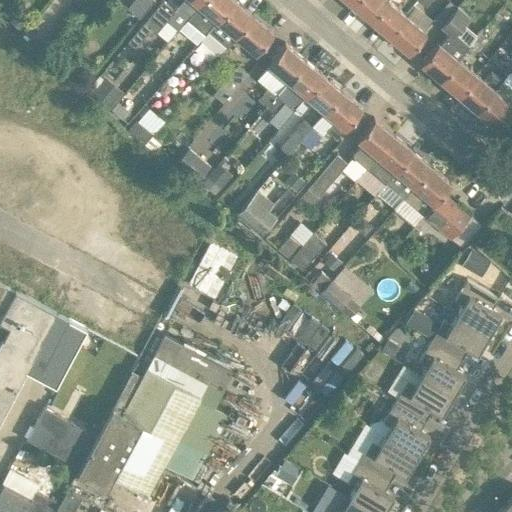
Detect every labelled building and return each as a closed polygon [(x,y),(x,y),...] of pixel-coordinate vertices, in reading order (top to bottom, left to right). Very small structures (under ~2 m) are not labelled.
[(140,18),(154,0),(132,0),(127,8),(140,18)] [(183,0),(174,10),(162,0),(144,21),(156,32),(166,21),(177,31),(188,18),(203,0),(183,0)] [(206,34),(209,31),(235,0),(234,0),(203,0),(188,18),(206,34)] [(236,36),(253,16),(235,0),(209,31),(227,46),(236,36)] [(370,20),(386,0),(355,0),(352,4),(370,20)] [(404,0),(386,0),(370,20),(388,36),(406,15),(398,8),(404,0)] [(416,5),(411,12),(427,24),(432,17),(416,5)] [(457,8),(441,26),(440,27),(448,33),(439,44),(437,42),(420,62),(440,80),(457,59),(469,45),(455,33),(468,17),(457,8)] [(17,33),(27,21),(18,13),(7,25),(17,33)] [(406,15),(388,36),(408,52),(425,32),(406,15)] [(253,16),(236,36),(256,53),(273,33),(253,16)] [(479,51),(488,40),(479,32),(470,44),(479,51)] [(287,80),(304,59),(285,43),(267,63),(287,80)] [(506,75),(511,67),(511,60),(508,57),(498,69),(506,75)] [(287,80),(277,92),(295,108),(306,95),(323,75),(304,59),(287,80)] [(457,59),(440,80),(458,95),(475,75),(457,59)] [(224,103),(249,74),(237,64),(213,94),(224,103)] [(324,111),(341,90),(323,75),(306,95),(324,111)] [(475,75),(458,95),(476,111),(493,90),(475,75)] [(110,109),(123,92),(104,77),(91,93),(110,109)] [(493,90),(476,111),(497,128),(511,110),(511,91),(501,81),(493,90)] [(362,108),(341,90),(324,111),(335,120),(327,131),(336,138),(362,108)] [(124,120),(130,112),(117,102),(111,110),(124,120)] [(286,102),(272,120),(281,126),(295,108),(286,102)] [(272,114),(266,108),(261,113),(268,119),(272,114)] [(351,155),(365,168),(393,134),(374,118),(357,139),(362,143),(351,155)] [(288,155),(312,126),(303,119),(279,147),(288,155)] [(128,131),(144,144),(153,134),(137,120),(128,131)] [(153,134),(144,144),(153,152),(162,141),(153,134)] [(393,134),(365,168),(383,183),(412,150),(393,134)] [(196,186),(211,166),(189,148),(173,167),(196,186)] [(393,209),(403,197),(430,166),(412,150),(383,183),(375,193),(393,209)] [(311,206),(347,162),(336,154),(300,197),(311,206)] [(220,189),(232,175),(219,164),(202,184),(214,195),(220,188),(220,189)] [(430,166),(403,197),(423,214),(422,214),(451,238),(470,216),(442,192),(451,183),(430,166)] [(296,191),(304,181),(292,171),(284,181),(296,191)] [(260,237),(277,217),(268,210),(274,204),(257,190),(235,216),(260,237)] [(302,270),(325,243),(312,232),(289,260),(302,270)] [(288,259),(301,244),(289,234),(277,249),(288,259)] [(191,283),(218,295),(238,251),(212,239),(191,283)] [(483,276),(492,259),(472,249),(463,265),(483,276)] [(334,271),(342,262),(331,253),(323,262),(334,271)] [(311,284),(320,292),(330,280),(321,272),(311,284)] [(456,314),(488,333),(497,318),(500,320),(501,319),(493,315),(496,311),(491,308),(498,298),(466,279),(454,300),(462,305),(456,314)] [(330,280),(320,292),(321,292),(319,294),(348,319),(350,318),(355,312),(361,305),(330,280)] [(0,283),(0,312),(1,313),(13,290),(0,283)] [(40,367),(66,318),(15,291),(0,319),(0,339),(2,340),(0,344),(0,421),(32,362),(40,367)] [(356,322),(360,317),(355,312),(350,318),(356,322)] [(417,329),(424,319),(413,312),(407,322),(417,329)] [(430,340),(462,359),(468,348),(472,351),(474,347),(482,351),(483,350),(480,348),(488,333),(456,314),(450,324),(443,319),(430,340)] [(310,317),(301,337),(321,346),(330,326),(310,317)] [(391,357),(398,345),(388,339),(381,351),(391,357)] [(420,375),(453,394),(461,379),(465,381),(465,380),(457,375),(460,371),(456,369),(462,359),(430,340),(418,361),(426,365),(420,375)] [(110,412),(77,475),(106,490),(114,475),(147,493),(200,395),(147,367),(120,418),(110,412)] [(395,400),(426,419),(432,409),(436,411),(438,407),(446,412),(447,411),(444,409),(453,394),(420,375),(415,384),(407,380),(395,400)] [(346,384),(338,396),(347,402),(355,389),(346,384)] [(385,435),(417,455),(426,440),(429,442),(429,440),(422,436),(424,432),(420,429),(426,419),(395,400),(382,421),(390,426),(385,435)] [(335,420),(342,410),(330,403),(324,413),(335,420)] [(77,471),(96,435),(43,407),(24,443),(77,471)] [(359,461),(390,480),(396,469),(400,472),(403,468),(411,473),(411,471),(408,469),(417,455),(385,435),(379,445),(371,440),(359,461)] [(292,484),(301,470),(285,460),(277,475),(292,484)] [(349,496),(375,511),(382,511),(390,500),(393,502),(394,501),(386,496),(388,492),(384,490),(390,480),(359,461),(347,482),(354,486),(349,496)] [(3,481),(0,486),(0,511),(41,511),(49,499),(34,491),(31,496),(3,481)] [(71,511),(80,498),(66,491),(54,511),(71,511)] [(328,511),(375,511),(349,496),(343,505),(335,501),(328,511)] [(305,510),(307,505),(294,497),(291,502),(305,510)]
